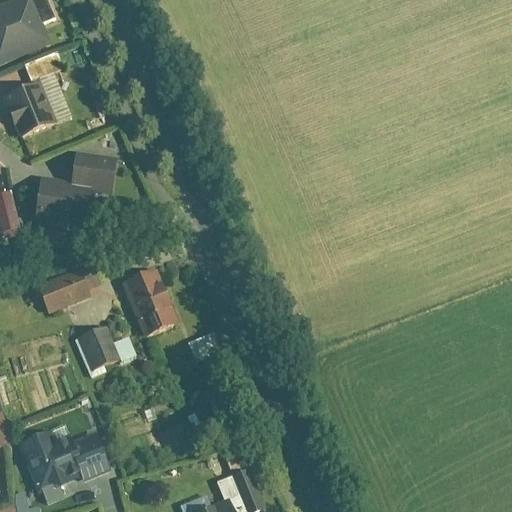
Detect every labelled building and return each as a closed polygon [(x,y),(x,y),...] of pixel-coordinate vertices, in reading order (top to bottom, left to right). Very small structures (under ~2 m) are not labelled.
[(10,0),(0,4),(0,70),(55,48),(44,20),(35,0),(10,0)] [(35,0),(44,20),(57,15),(50,0),(35,0)] [(3,98),(21,137),(57,121),(39,82),(3,98)] [(78,155),(74,185),(98,189),(117,191),(121,161),(78,155)] [(37,227),(91,234),(98,189),(74,185),(43,181),(37,227)] [(14,191),(0,194),(0,218),(6,243),(26,238),(14,191)] [(49,315),(92,297),(80,269),(37,287),(49,315)] [(122,284),(146,338),(180,323),(157,269),(122,284)] [(80,337),(91,370),(120,359),(108,327),(80,337)] [(186,344),(194,365),(220,355),(212,334),(186,344)] [(0,448),(11,446),(5,410),(0,411),(0,448)] [(22,448),(41,496),(84,479),(71,446),(69,441),(56,446),(52,436),(22,448)] [(98,436),(71,446),(84,479),(86,485),(113,474),(98,436)] [(231,505),(233,511),(266,511),(253,472),(223,482),(231,505)]
